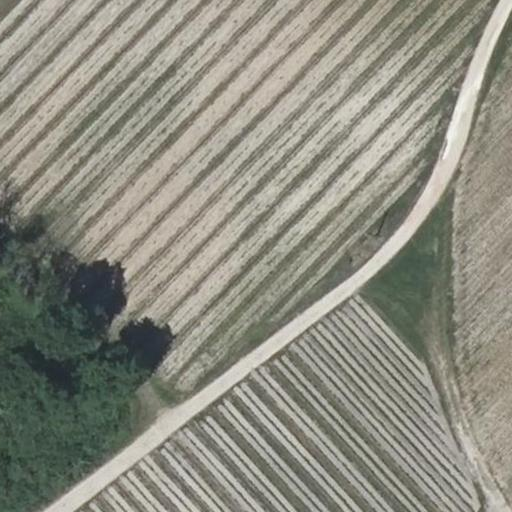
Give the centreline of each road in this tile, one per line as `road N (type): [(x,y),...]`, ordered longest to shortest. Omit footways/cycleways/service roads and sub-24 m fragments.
road 1 (track): [(510,0),(435,183),(398,243),(56,511)]
road 2 (track): [(435,183),(435,337),(458,436),(511,504)]
